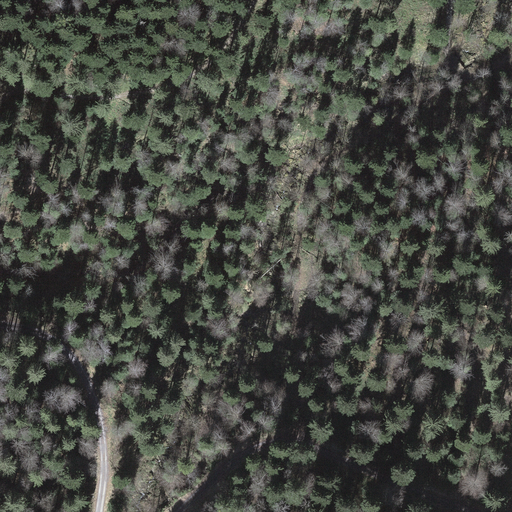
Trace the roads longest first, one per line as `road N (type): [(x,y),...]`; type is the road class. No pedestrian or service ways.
road 1 (track): [(181,511),(250,449),(280,438),(471,511)]
road 2 (track): [(511,56),(476,77),(439,84),(327,157),(304,194),(299,238)]
road 3 (track): [(0,125),(14,113),(128,90),(188,66),(213,50),(248,0)]
road 4 (track): [(0,326),(46,337),(84,374),(100,415),(100,511)]
